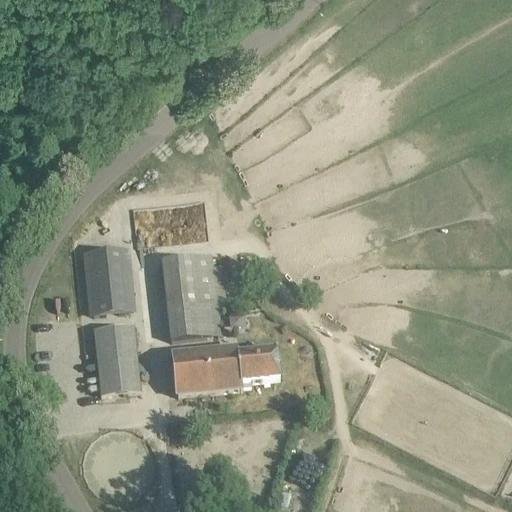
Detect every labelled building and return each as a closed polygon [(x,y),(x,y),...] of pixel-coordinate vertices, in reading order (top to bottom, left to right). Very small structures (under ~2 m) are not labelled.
[(124,254),(87,258),(94,319),(131,315),(124,254)] [(210,259),(162,265),(171,345),(219,340),(210,259)] [(133,331),(93,335),(100,400),(140,396),(133,331)] [(238,350),(172,356),(177,400),(242,394),(242,392),(251,391),(250,386),(280,383),(276,353),(238,357),(238,350)] [(191,440),(189,421),(178,422),(181,441),(191,440)]
